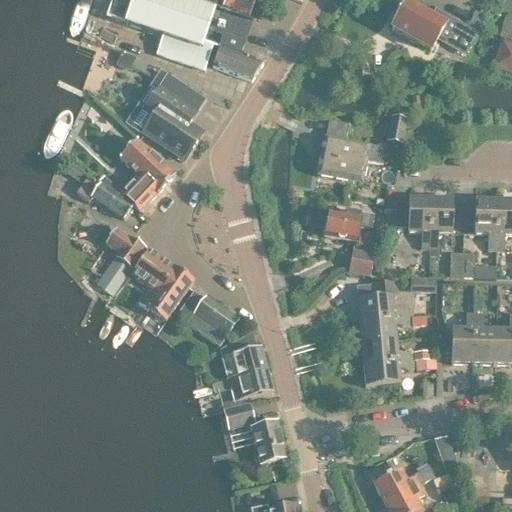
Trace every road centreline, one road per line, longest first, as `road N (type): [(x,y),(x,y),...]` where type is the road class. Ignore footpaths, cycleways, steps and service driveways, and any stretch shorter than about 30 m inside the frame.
road 1 (residential): [(270,323),(209,282),(180,241),(190,197),(231,143)]
road 2 (residential): [(308,444),(511,414)]
road 3 (tertiary): [(270,323),(236,205),(231,143)]
road 4 (tertiary): [(231,143),(319,0)]
road 5 (tertiary): [(308,444),(270,323)]
